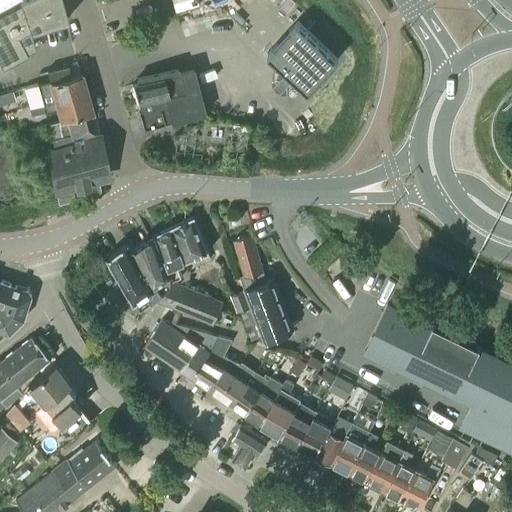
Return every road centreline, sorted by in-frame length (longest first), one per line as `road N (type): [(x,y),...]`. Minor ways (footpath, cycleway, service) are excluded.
road 1 (unclassified): [(267,511),(159,436),(96,373),(51,306)]
road 2 (unknown): [(267,190),(290,244),(363,358),(452,407)]
road 3 (unclassified): [(356,191),(181,185),(133,195)]
road 4 (unclassified): [(133,195),(79,0)]
road 5 (primary): [(458,64),(461,81),(440,143),(453,186)]
